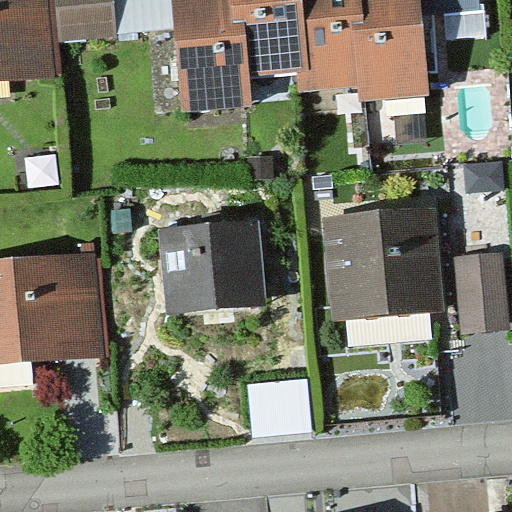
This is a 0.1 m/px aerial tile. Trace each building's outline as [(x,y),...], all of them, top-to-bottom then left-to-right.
[(0,0),(0,80),(55,76),(48,0),(0,0)] [(111,0),(52,0),(57,44),(115,39),(111,0)] [(171,0),(180,112),(244,106),(242,75),(296,70),(297,91),(358,86),(359,100),(421,95),(414,17),(412,0),(171,0)] [(412,0),(414,17),(476,12),(475,0),(412,0)] [(434,308),(426,215),(327,224),(335,316),(434,308)] [(250,232),(163,239),(169,310),(256,303),(250,232)] [(503,255),(450,261),(458,338),(511,333),(503,255)] [(88,262),(0,268),(0,358),(94,352),(88,262)]
